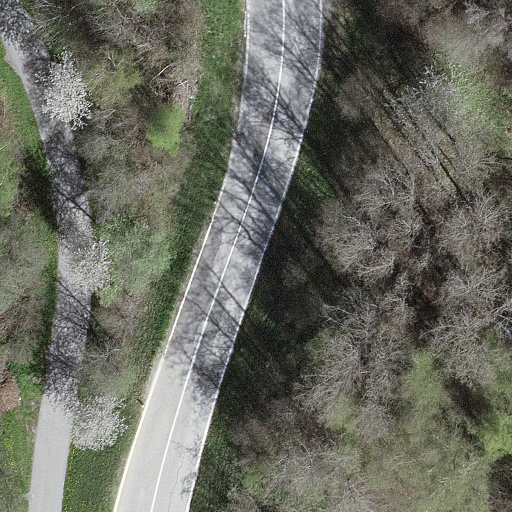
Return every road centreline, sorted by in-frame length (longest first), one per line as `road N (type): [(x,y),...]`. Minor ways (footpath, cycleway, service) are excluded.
road 1 (tertiary): [(163,511),(276,119),(284,0)]
road 2 (unclassified): [(49,511),(68,161),(0,0)]
